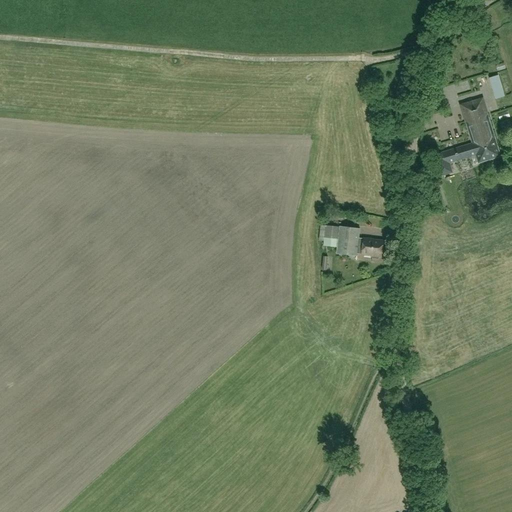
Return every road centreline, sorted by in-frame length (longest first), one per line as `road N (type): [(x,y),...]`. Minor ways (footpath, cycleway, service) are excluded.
road 1 (unclassified): [(432,511),(394,343),(419,91),(437,40)]
road 2 (track): [(0,37),(255,59),(379,59),(437,40)]
